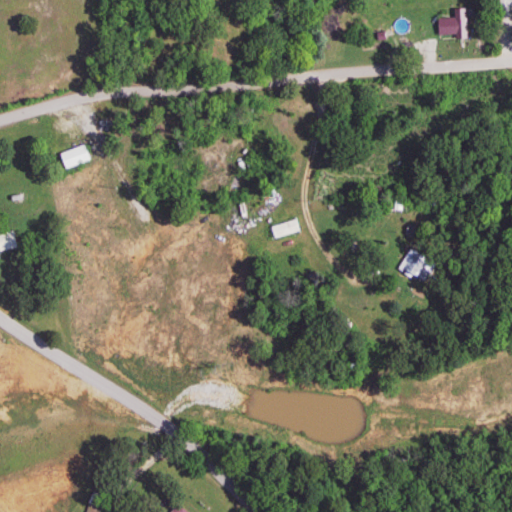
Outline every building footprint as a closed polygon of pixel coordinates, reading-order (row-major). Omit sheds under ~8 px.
[(453,33),(453,18),(434,18),(434,33),(453,33)] [(62,171),(89,160),(82,144),(55,155),(62,171)] [(128,154),(170,154),(170,144),(128,144),(128,154)] [(267,228),(271,240),(296,232),(293,220),(267,228)] [(0,233),(0,251),(13,251),(13,233),(0,233)] [(422,284),(433,263),(406,250),(396,271),(422,284)]
